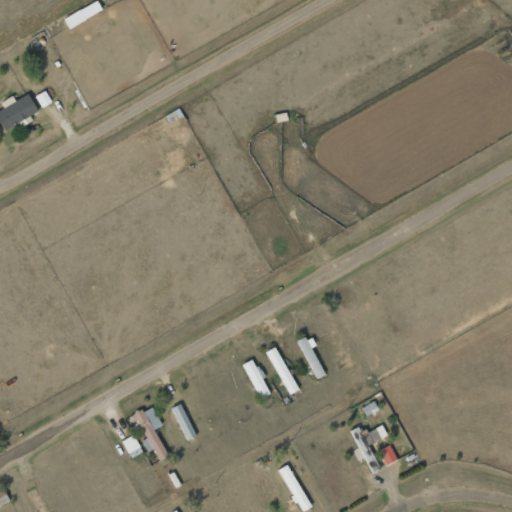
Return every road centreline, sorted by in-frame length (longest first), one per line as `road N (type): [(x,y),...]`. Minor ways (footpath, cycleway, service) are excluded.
road 1 (residential): [(0,456),(511,163)]
road 2 (residential): [(0,186),(324,0)]
